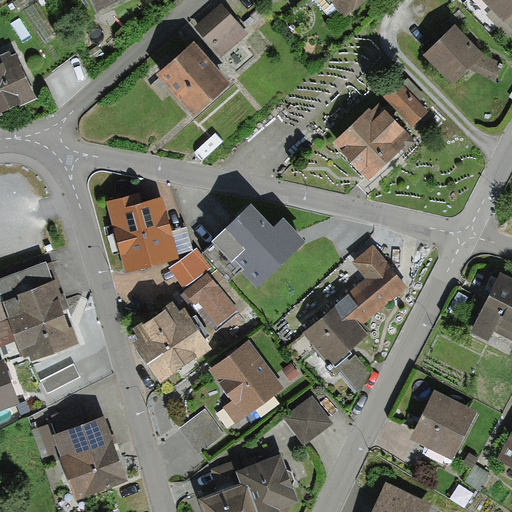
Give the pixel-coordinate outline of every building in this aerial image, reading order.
[(91,0),(100,17),(133,0),(91,0)] [(326,0),(346,21),(369,0),(326,0)] [(511,0),(480,0),(506,25),(511,18),(511,0)] [(195,31),(221,59),(248,35),(222,7),(195,31)] [(424,60),(453,88),(469,71),(496,84),(504,65),(484,56),(455,28),(424,60)] [(156,80),(193,122),(231,88),(194,47),(156,80)] [(0,120),(39,102),(17,56),(0,63),(0,120)] [(400,84),(384,100),(413,130),(430,114),(400,84)] [(331,147),(368,185),(407,149),(405,146),(411,140),(379,106),(372,113),(369,111),(331,147)] [(125,266),(180,253),(179,250),(194,246),(188,223),(174,226),(164,189),(140,195),(138,188),(107,196),(125,266)] [(243,263),(258,279),(309,232),(284,205),(274,214),(251,191),(212,227),(216,231),(201,246),(230,276),(243,263)] [(369,274),(307,327),(308,328),(289,344),(300,356),(314,344),(328,359),(330,361),(344,349),(369,328),(363,321),(407,283),(373,243),(356,258),(369,274)] [(211,265),(197,246),(169,266),(183,285),(211,265)] [(23,356),(77,336),(47,254),(0,271),(0,317),(8,315),(23,356)] [(511,335),(511,271),(500,265),(470,324),(489,334),(493,326),(511,335)] [(217,322),(237,307),(208,270),(184,289),(195,303),(200,300),(217,322)] [(126,325),(161,377),(214,341),(185,298),(183,299),(177,290),(126,325)] [(237,420),(285,383),(249,336),(210,365),(233,395),(223,403),(237,420)] [(344,349),(330,361),(331,364),(330,365),(336,373),(340,369),(359,391),(371,368),(356,351),(350,356),(344,349)] [(0,406),(21,399),(4,354),(0,355),(0,406)] [(74,361),(41,377),(48,391),(81,374),(74,361)] [(448,464),(478,406),(435,384),(410,433),(429,442),(424,452),(448,464)] [(284,414),(305,442),(334,420),(313,392),(284,414)] [(180,425),(200,452),(225,434),(206,407),(180,425)] [(77,493),(129,474),(105,408),(55,426),(53,426),(61,449),(77,493)] [(53,426),(55,426),(52,419),(32,426),(42,455),(61,449),(53,426)] [(511,426),(498,453),(511,460),(511,426)] [(282,446),(236,462),(241,476),(248,474),(261,511),(271,511),(282,508),(280,501),(299,495),(282,446)] [(479,455),(469,450),(463,461),(473,466),(475,462),(479,455)] [(199,489),(207,511),(261,511),(248,474),(241,476),(236,462),(234,457),(213,464),(220,482),(199,489)] [(491,472),(475,462),(473,466),(464,480),(480,490),(491,472)] [(426,511),(433,499),(386,476),(368,511),(426,511)]
